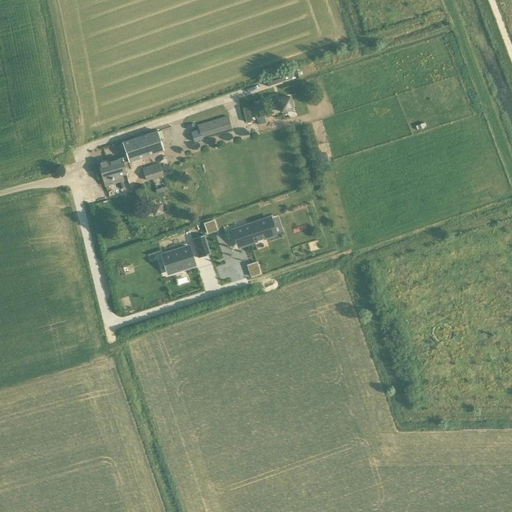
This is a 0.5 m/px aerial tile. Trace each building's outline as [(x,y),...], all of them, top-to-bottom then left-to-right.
[(292,110),(289,98),(277,101),(280,113),(292,110)] [(198,126),(201,137),(231,129),(227,117),(198,126)] [(122,142),(127,156),(108,162),(107,160),(98,163),(105,185),(124,179),(123,174),(125,173),(122,162),(128,160),(128,161),(163,150),(157,131),(122,142)] [(187,151),(198,151),(197,131),(187,131),(187,151)] [(146,181),(163,176),(159,163),(142,168),(146,181)] [(160,205),(152,208),(154,215),(162,213),(160,205)] [(232,230),(237,246),(275,234),(275,233),(283,231),(278,216),(270,218),(232,230)] [(204,223),(207,233),(217,230),(213,220),(204,223)] [(204,235),(192,239),(198,258),(210,254),(204,235)] [(188,246),(162,254),(165,264),(164,264),(165,267),(166,267),(168,274),(194,265),(190,251),(188,246)]
